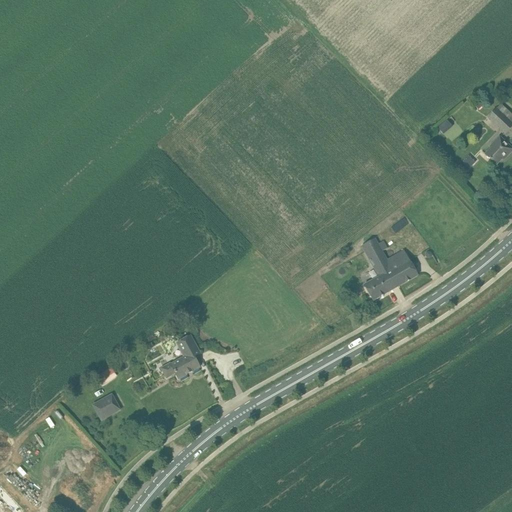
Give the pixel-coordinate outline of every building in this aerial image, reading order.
[(506,134),(511,127),(511,123),(496,109),(488,117),(506,134)] [(447,120),(437,128),(442,133),(451,125),(447,120)] [(511,151),(511,148),(506,143),(500,137),(494,142),(496,144),(485,155),(496,165),(506,154),(508,156),(511,151)] [(468,156),(463,162),(470,168),(475,163),(468,156)] [(489,192),(482,198),(490,207),(497,201),(489,192)] [(395,232),(408,223),(404,218),(392,226),(395,232)] [(418,276),(413,267),(404,251),(387,260),(382,251),(388,248),(384,241),(378,244),(375,239),(362,246),(379,277),(364,285),(373,301),(418,276)] [(170,365),(162,369),(167,378),(175,373),(179,379),(188,375),(187,374),(191,371),(192,372),(200,368),(195,359),(194,358),(201,354),(196,347),(190,336),(176,343),(184,358),(171,365),(170,365)] [(111,368),(105,371),(111,380),(117,376),(111,368)] [(112,394),(92,405),(101,422),(121,411),(112,394)] [(57,450),(48,463),(54,468),(54,469),(55,470),(57,472),(59,473),(60,473),(67,478),(77,463),(71,459),(71,458),(66,454),(66,455),(64,453),(68,448),(75,439),(63,430),(52,446),(57,450)] [(0,498),(12,511),(16,511),(22,507),(0,483),(0,498)]
